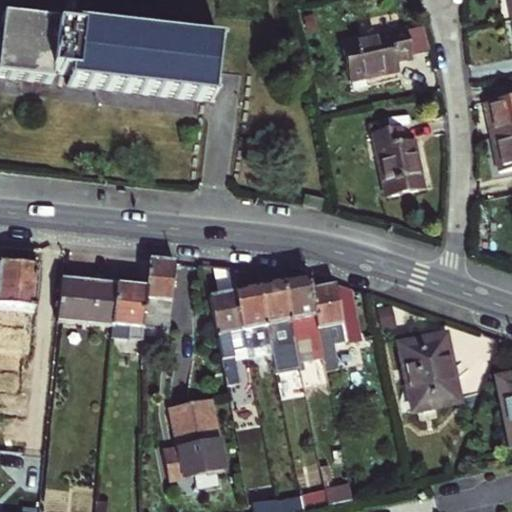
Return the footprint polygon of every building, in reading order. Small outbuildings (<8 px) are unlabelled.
[(208,44),(64,26),(63,37),(46,35),(47,25),(0,18),(0,81),(40,86),(40,82),(48,83),(57,85),(57,89),(201,106),(208,44)] [(425,23),(408,27),(414,52),(433,48),(429,36),(426,24),(425,23)] [(408,26),(344,40),(352,78),(400,67),(398,57),(414,54),(414,52),(408,27),(408,26)] [(495,124),(499,141),(511,138),(511,97),(489,103),(495,124)] [(405,139),(401,122),(375,128),(390,194),(425,186),(420,162),(414,137),(405,139)] [(511,168),(511,138),(499,141),(502,157),(505,170),(511,168)] [(321,202),(303,199),(301,209),(319,213),(321,202)] [(155,340),(167,341),(175,266),(149,263),(147,285),(143,331),(155,332),(155,340)] [(0,310),(35,313),(39,272),(0,268),(0,310)] [(245,352),(234,295),(229,271),(212,270),(218,299),(209,300),(226,388),(240,386),(236,364),(233,354),(245,352)] [(307,281),(283,286),(299,364),(323,359),(310,294),(307,281)] [(135,290),(136,284),(117,282),(116,288),(135,290)] [(61,283),(56,325),(112,330),(116,288),(61,283)] [(135,290),(116,288),(112,330),(111,342),(141,345),(142,339),(143,331),(147,285),(136,284),(135,290)] [(299,364),(283,286),(259,290),(271,346),(272,356),(276,375),(300,370),(299,364)] [(337,287),(310,294),(323,359),(328,386),(336,384),(332,363),(338,362),(334,346),(346,345),(342,326),(357,324),(350,291),(337,287)] [(271,346),(259,290),(234,295),(245,352),(271,346)] [(35,313),(0,310),(0,327),(32,331),(35,313)] [(142,339),(155,340),(155,332),(143,331),(142,339)] [(446,339),(400,349),(414,414),(418,413),(422,416),(433,414),(435,410),(458,405),(446,339)] [(334,346),(338,362),(349,359),(346,345),(334,346)] [(271,346),(245,352),(247,362),(272,356),(271,346)] [(233,354),(236,364),(247,362),(245,352),(233,354)] [(363,355),(355,356),(360,379),(367,378),(363,355)] [(511,379),(498,382),(511,446),(511,379)] [(210,404),(170,412),(179,453),(162,456),(168,484),(224,473),(210,404)] [(254,465),(242,466),(250,506),(262,506),(254,465)] [(324,494),(327,509),(352,503),(348,488),(324,494)] [(275,505),(276,511),(303,511),(301,499),(275,505)]
